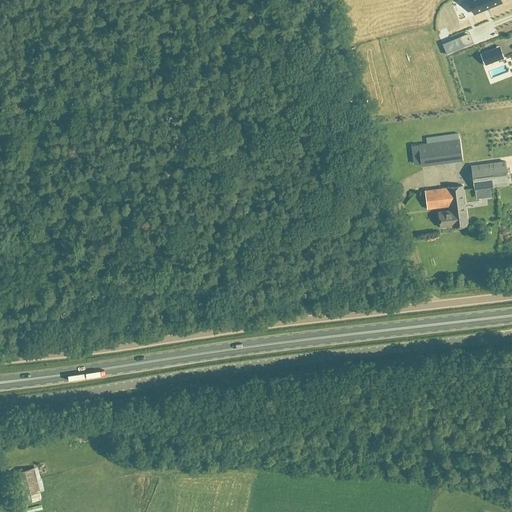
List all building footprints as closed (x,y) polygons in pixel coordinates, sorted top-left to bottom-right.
[(500,3),(498,0),(470,0),(476,13),(500,3)] [(397,59),(405,54),(399,43),(390,48),(397,59)] [(488,51),(491,56),(490,56),(493,62),(504,58),(502,52),(500,46),(488,51)] [(406,78),(490,67),(489,56),(405,67),(406,78)] [(395,78),(397,85),(406,82),(404,76),(395,78)] [(410,110),(400,111),(402,125),(412,124),(410,110)] [(464,160),(494,157),(492,145),(497,145),(496,131),(461,134),(464,160)] [(459,139),(412,145),(413,150),(411,150),(413,164),(421,163),(421,165),(462,159),(459,141),(459,139)] [(505,162),(471,166),(475,189),(508,184),(505,162)] [(447,188),(425,191),(428,209),(449,206),(450,210),(438,212),(440,227),(452,225),(452,226),(468,224),(463,185),(447,187),(447,188)] [(40,500),(34,468),(16,472),(23,504),(40,500)]
